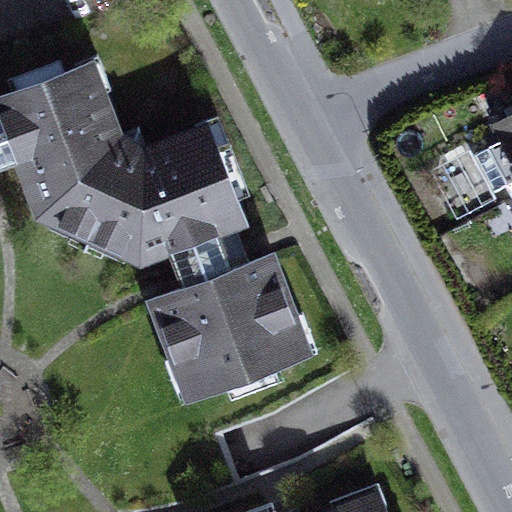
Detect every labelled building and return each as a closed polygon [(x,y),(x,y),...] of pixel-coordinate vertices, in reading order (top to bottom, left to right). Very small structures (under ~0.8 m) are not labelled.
[(101,91),(111,88),(100,60),(77,69),(88,96),(101,91)] [(77,69),(0,97),(0,105),(2,110),(0,111),(0,163),(19,156),(41,212),(55,218),(61,205),(97,220),(99,221),(132,142),(118,136),(101,91),(88,96),(77,69)] [(495,191),(511,181),(511,118),(500,125),(507,139),(476,155),(495,191)] [(221,162),(235,157),(220,120),(197,129),(211,166),(221,162)] [(132,142),(146,149),(139,128),(118,136),(132,142)] [(280,321),(294,316),(271,255),(250,263),(232,270),(216,229),(234,222),(242,219),(221,162),(211,166),(197,129),(146,149),(132,142),(99,221),(134,236),(129,250),(144,256),(170,247),(186,287),(154,299),(175,356),(189,350),(203,388),(292,354),(280,321)] [(51,228),(87,243),(97,220),(61,205),(55,218),(51,228)] [(99,221),(89,244),(125,259),(129,250),(134,236),(99,221)] [(232,270),(250,263),(246,253),(234,222),(216,229),(232,270)] [(292,354),(316,345),(303,312),(294,316),(280,321),(292,354)] [(180,396),(203,388),(189,350),(175,356),(166,359),(180,396)] [(335,511),(371,511),(382,508),(373,484),(331,500),(335,510),(335,511)]
